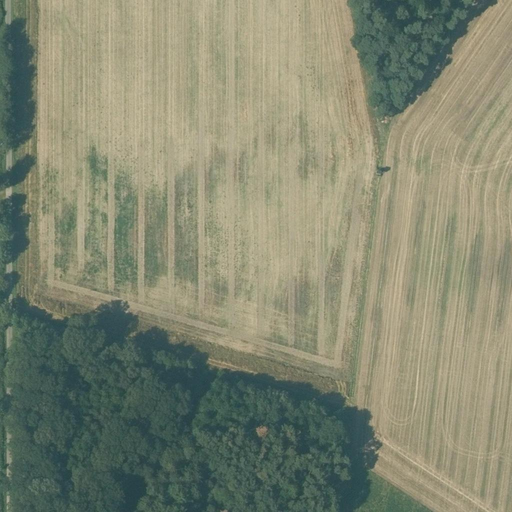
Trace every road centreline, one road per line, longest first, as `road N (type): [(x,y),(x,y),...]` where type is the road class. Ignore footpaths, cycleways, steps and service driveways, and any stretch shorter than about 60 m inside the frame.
road 1 (track): [(12,0),(13,511)]
road 2 (track): [(121,511),(212,376)]
road 3 (track): [(467,0),(391,108)]
